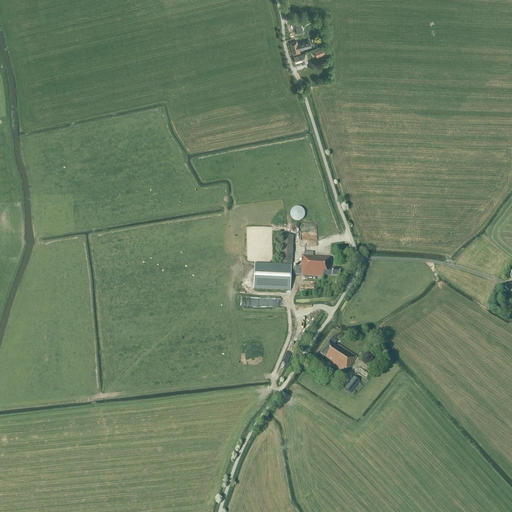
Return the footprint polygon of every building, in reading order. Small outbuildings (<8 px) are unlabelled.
[(303,33),(301,24),(295,25),(297,34),(303,33)] [(297,41),(290,43),(293,55),(300,53),(299,50),(301,50),(309,48),(311,47),(309,40),(299,43),(297,44),(297,41)] [(317,58),(325,54),(323,48),(314,52),(317,58)] [(307,62),(305,54),(294,58),(296,63),(302,61),(303,63),(307,62)] [(293,220),(293,221),(294,221),(295,221),(296,222),(297,222),(298,222),(299,222),(300,221),(301,221),(302,220),(303,219),(303,218),(304,218),(304,217),(304,215),(305,214),(304,214),(304,213),(304,212),(304,211),(303,210),(302,209),(301,208),(300,208),(299,208),(298,207),(297,207),(296,207),(295,208),(294,208),(293,208),(292,209),(292,210),(291,211),(291,212),(290,212),(290,213),(290,214),(290,215),(290,216),(290,217),(291,218),(291,219),(292,219),(293,220)] [(292,264),(293,236),(282,236),(281,264),(292,264)] [(291,267),(291,274),(301,275),(301,276),(323,277),(323,276),(339,277),(340,270),(329,269),(329,262),(329,258),(313,256),(313,253),(304,252),(304,256),(302,256),(301,268),(291,267)] [(291,274),(291,267),(291,265),(254,263),(253,289),(290,291),(291,274)] [(337,346),(334,344),(336,341),(331,338),(320,354),(326,358),(326,359),(330,361),(328,364),(342,374),(344,371),(345,372),(348,368),(349,369),(356,357),(338,345),(337,346)] [(350,394),(359,382),(353,377),(344,389),(350,394)]
